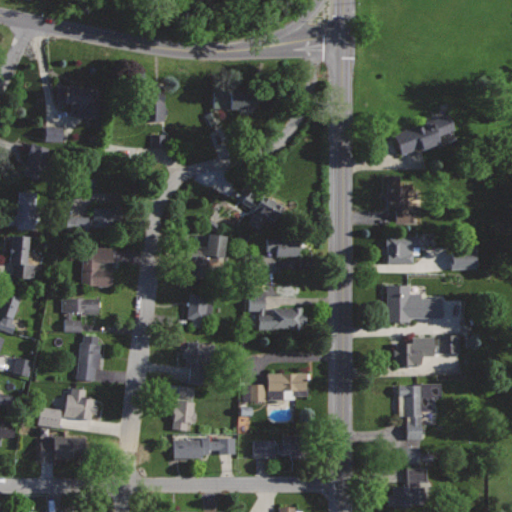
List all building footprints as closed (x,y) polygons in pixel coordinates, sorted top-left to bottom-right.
[(102,89),(56,82),(54,99),(69,101),(67,115),(97,119),(102,89)] [(255,89),(211,89),(211,106),(255,106),(255,89)] [(164,98),(142,99),(142,120),(164,120),(164,98)] [(447,113),(431,119),(430,118),(392,133),(400,153),(420,145),(421,147),(438,141),(435,134),(452,127),(447,113)] [(42,142),(60,142),(61,126),(42,126),(42,142)] [(149,146),(162,146),(162,134),(149,134),(149,146)] [(30,143),(28,150),(10,145),(3,169),(41,180),(50,149),(30,143)] [(398,174),(386,174),(385,205),(394,205),(394,222),(412,222),(412,211),(409,211),(409,204),(404,204),(405,184),(398,183),(398,174)] [(16,190),(14,227),(33,228),(35,191),(16,190)] [(245,194),(241,201),(252,208),(251,211),(271,223),(282,205),(262,193),(257,201),(245,194)] [(92,206),(91,226),(123,228),(124,204),(113,204),(113,207),(92,206)] [(88,216),(65,216),(64,231),(88,232),(88,216)] [(10,233),(7,261),(16,262),(14,275),(32,278),(34,264),(26,263),(30,236),(10,233)] [(207,233),(205,246),(191,244),(187,276),(206,279),(210,255),(222,257),(225,235),(207,233)] [(419,235),(386,236),(386,261),(412,261),(412,254),(419,254),(419,235)] [(264,237),(265,250),(275,250),(275,255),(298,254),(297,238),(275,238),(275,236),(264,237)] [(113,247),(81,245),(79,283),(111,285),(112,269),(97,268),(97,260),(112,261),(113,247)] [(450,269),(475,268),(474,249),(450,250),(450,269)] [(409,284),(386,284),(386,321),(408,321),(408,317),(441,316),(441,297),(420,297),(420,292),(409,293),(409,284)] [(3,288),(0,296),(0,313),(2,314),(0,320),(0,326),(12,331),(15,323),(11,322),(21,295),(3,288)] [(212,295),(196,293),(193,317),(209,319),(212,295)] [(302,306),(291,306),(291,307),(270,307),(270,313),(263,313),(263,294),(247,294),(247,309),(257,309),(257,327),(300,327),(300,322),(305,322),(305,312),(302,312),(302,306)] [(97,297),(60,296),(60,310),(64,310),(64,319),(63,319),(63,330),(81,330),(81,319),(70,319),(70,311),(82,311),(82,313),(97,313),(97,297)] [(79,341),(75,377),(92,379),(94,366),(98,367),(100,352),(98,351),(99,342),(96,342),(97,334),(82,333),(81,341),(79,341)] [(458,352),(457,335),(437,335),(437,353),(458,352)] [(434,336),(410,336),(410,342),(395,342),(396,364),(420,363),(420,355),(434,354),(434,336)] [(179,339),(178,348),(182,348),(182,355),(185,355),(184,360),(190,360),(188,380),(201,382),(203,364),(211,364),(213,343),(179,339)] [(28,376),(30,359),(12,357),(11,374),(28,376)] [(306,372),(265,372),(266,397),(281,397),(281,389),(291,389),(291,394),(306,393),(306,372)] [(439,382),(397,382),(397,415),(406,415),(406,438),(421,438),(420,410),(430,410),(430,397),(439,397),(439,382)] [(240,402),(263,401),(263,384),(240,385),(240,402)] [(191,399),(192,387),(177,385),(176,397),(191,399)] [(70,387),(69,393),(66,392),(62,414),(90,419),(91,414),(96,415),(97,404),(93,403),(93,398),(82,396),(84,389),(70,387)] [(177,399),(173,428),(187,429),(188,422),(193,423),(194,413),(192,412),(194,401),(177,399)] [(36,426),(56,427),(57,408),(37,407),(36,426)] [(0,436),(12,437),(13,421),(0,420),(0,436)] [(252,440),(253,455),(272,455),(272,452),(288,451),(288,459),(303,458),(302,432),(280,433),(280,441),(271,442),(271,439),(252,440)] [(40,440),(40,458),(82,457),(82,435),(50,435),(50,440),(40,440)] [(172,439),(172,457),(202,457),(202,452),(209,452),(209,448),(217,448),(217,452),(235,452),(235,436),(216,436),(216,439),(208,440),(208,435),(199,435),(199,439),(172,439)] [(400,464),(419,463),(418,446),(399,447),(400,464)] [(405,467),(406,485),(392,486),(392,494),(387,494),(387,504),(424,502),(423,486),(419,486),(419,481),(426,481),(426,466),(405,467)]
